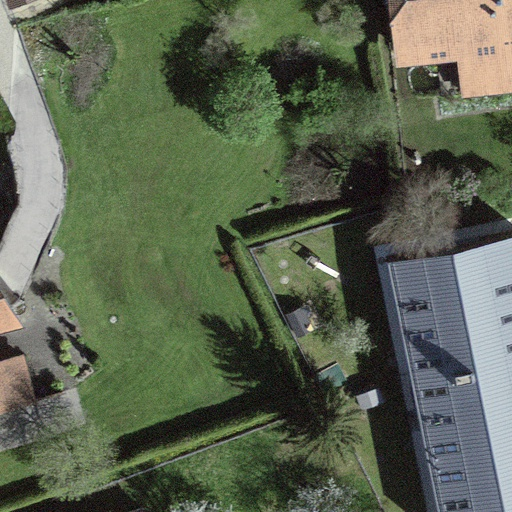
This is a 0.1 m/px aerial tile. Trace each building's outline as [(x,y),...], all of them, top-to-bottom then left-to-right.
[(464,94),(504,90),(499,31),(496,0),(390,0),(395,42),(458,36),(464,94)] [(511,0),(496,0),(499,31),(504,90),(511,88),(511,0)] [(16,206),(3,235),(32,272),(48,243),(16,206)] [(511,511),(511,229),(386,255),(438,511),(511,511)] [(0,310),(14,308),(0,285),(0,310)]
